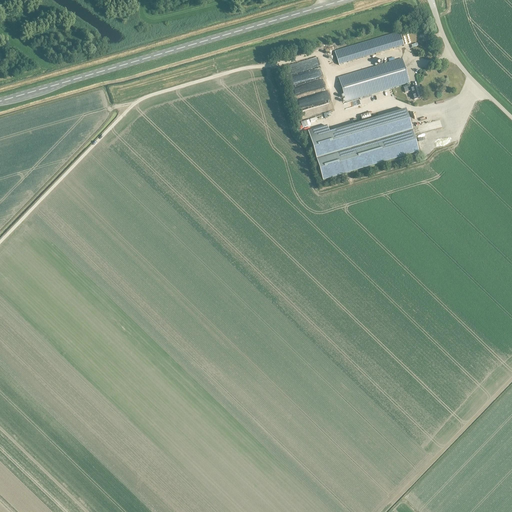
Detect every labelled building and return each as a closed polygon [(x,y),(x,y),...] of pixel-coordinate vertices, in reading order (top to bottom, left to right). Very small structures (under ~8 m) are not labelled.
[(396,48),(403,46),(399,32),(392,35),(396,48)] [(396,48),(392,35),(340,50),(345,64),(396,48)] [(338,66),(345,64),(340,50),(334,52),(338,66)] [(346,102),(407,84),(408,84),(409,83),(402,59),(339,78),(346,102)] [(318,69),(288,76),(290,86),(320,79),(318,69)] [(304,93),(325,88),(323,81),(302,85),(304,93)] [(408,84),(407,84),(407,86),(403,87),(405,93),(411,91),(414,100),(422,98),(419,87),(411,89),(409,85),(408,84)] [(302,120),(323,112),(320,104),(299,112),(302,120)] [(419,154),(406,110),(329,133),(327,126),(308,132),(323,182),(419,154)] [(309,120),(301,123),(303,128),(311,126),(309,120)]
